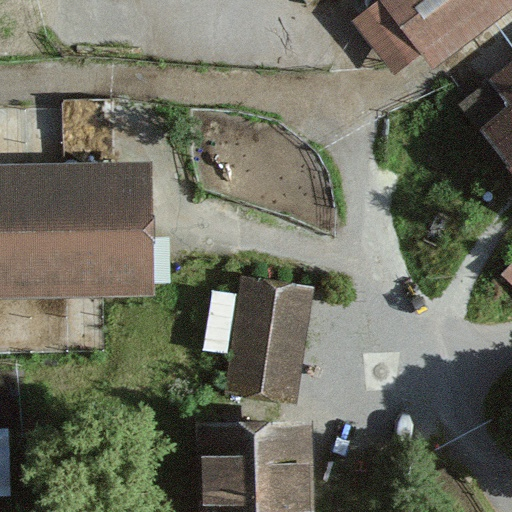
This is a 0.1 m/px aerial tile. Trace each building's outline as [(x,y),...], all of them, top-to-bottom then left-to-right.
[(511,0),(387,0),(439,67),(511,11),(511,0)] [(511,84),(472,116),(511,167),(511,84)] [(148,173),(0,176),(0,292),(151,289),(148,173)] [(309,295),(245,285),(229,395),(294,404),(309,295)] [(313,511),(311,437),(213,439),(214,511),(313,511)]
